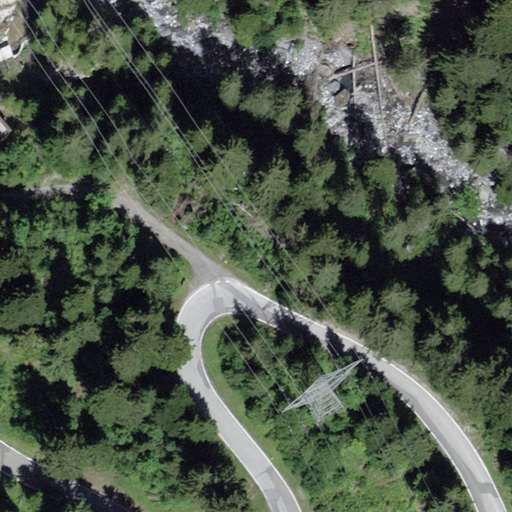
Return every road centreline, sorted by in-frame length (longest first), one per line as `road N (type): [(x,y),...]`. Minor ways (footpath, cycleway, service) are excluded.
road 1 (tertiary): [(492,511),(453,442),(401,383),(235,296),(213,300),(195,317),(188,361),(210,408),(267,475),(286,511)]
road 2 (tertiary): [(105,511),(0,454)]
